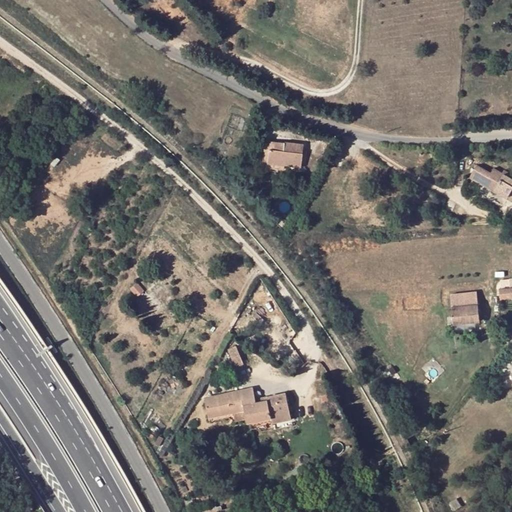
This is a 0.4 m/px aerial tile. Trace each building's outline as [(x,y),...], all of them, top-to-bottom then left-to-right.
[(106,135),(103,139),(117,151),(121,147),(106,135)] [(284,170),(284,166),(269,164),(270,151),(275,151),(276,142),(264,141),(261,168),(284,170)] [(303,145),(276,142),(275,151),(270,151),(269,164),(284,166),(301,167),(303,145)] [(496,189),(494,192),(511,201),(511,179),(507,177),(493,169),(490,173),(477,166),(471,176),(485,183),(496,189)] [(485,183),(471,176),(470,178),(484,186),(485,183)] [(485,183),(484,186),(494,192),(496,189),(485,183)] [(143,291),(137,283),(130,289),(136,297),(143,291)] [(510,299),(511,298),(511,288),(509,289),(499,290),(500,300),(510,299)] [(450,295),(453,324),(480,321),(476,293),(450,295)] [(242,362),(236,347),(228,351),(235,366),(242,362)] [(253,388),(205,398),(209,419),(245,411),(248,424),(287,416),(283,395),(268,398),(268,402),(256,404),(256,400),(253,388)]
